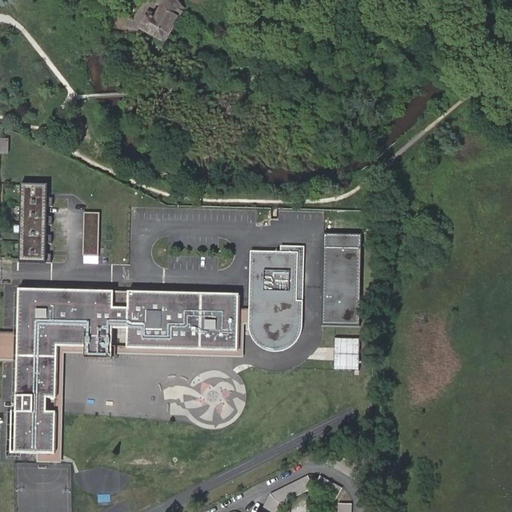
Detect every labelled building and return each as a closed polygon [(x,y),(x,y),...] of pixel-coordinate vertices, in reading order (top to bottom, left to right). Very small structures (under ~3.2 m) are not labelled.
[(165,40),(176,20),(177,18),(173,16),(179,7),(167,0),(164,0),(155,16),(148,12),(140,26),(165,40)] [(8,139),(0,138),(0,152),(8,153),(8,139)] [(48,198),(48,185),(21,185),(20,263),(51,263),(51,255),(46,255),(47,245),(52,245),(52,236),(47,236),(47,226),(52,226),(52,217),(47,217),(48,207),(53,207),(53,199),(48,198)] [(99,257),(100,213),(84,213),(83,257),(99,257)] [(359,326),(361,249),(361,241),(343,240),(342,248),(324,248),(322,325),(359,326)] [(250,251),(248,324),(248,325),(248,328),(249,332),(252,338),(256,344),(261,347),(268,350),(274,351),(280,351),(283,350),(287,348),(291,345),(295,342),(297,338),(299,334),(300,327),(301,298),(296,298),(297,252),(250,251)] [(240,295),(19,289),(16,412),(12,412),(10,454),(55,454),(56,412),(47,412),(47,399),(57,399),(58,349),(86,349),(86,360),(113,360),(114,331),(128,331),(128,349),(238,351),(240,295)] [(337,337),(336,368),(361,368),(362,337),(337,337)] [(357,480),(363,469),(336,453),(329,464),(357,480)] [(317,488),(311,476),(274,495),(265,509),(270,511),(278,511),(283,505),(317,488)] [(339,500),(345,488),(325,476),(318,487),(339,500)]
